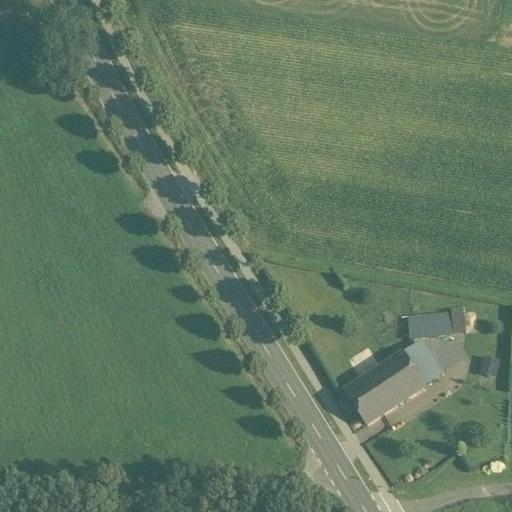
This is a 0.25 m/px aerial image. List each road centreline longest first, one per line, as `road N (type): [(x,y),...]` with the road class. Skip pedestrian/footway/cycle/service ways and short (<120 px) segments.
road 1 (tertiary): [(372,511),(142,138),(77,0)]
road 2 (track): [(0,492),(298,481),(368,466)]
